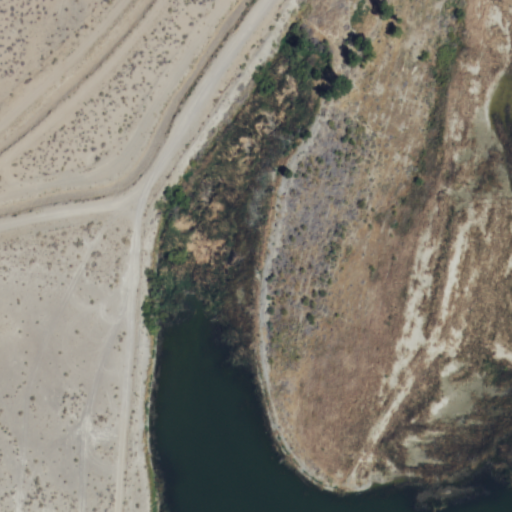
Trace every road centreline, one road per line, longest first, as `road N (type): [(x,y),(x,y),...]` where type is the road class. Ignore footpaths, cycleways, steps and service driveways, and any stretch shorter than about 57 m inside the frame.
road 1 (track): [(268,0),(146,185),(106,204),(0,222)]
road 2 (track): [(0,126),(126,0)]
